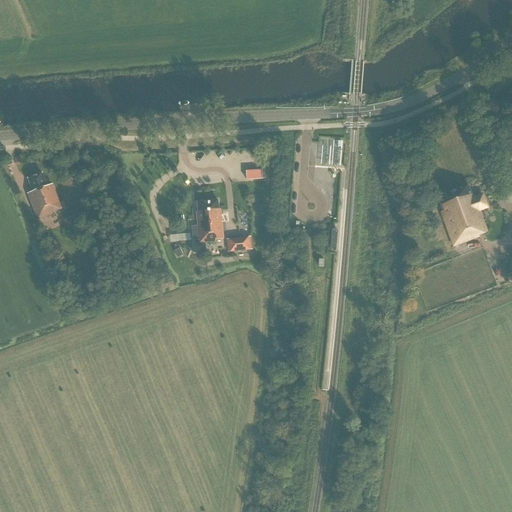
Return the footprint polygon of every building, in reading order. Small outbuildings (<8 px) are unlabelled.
[(55,213),(54,212),(62,209),(52,184),(47,186),(41,173),(27,179),(32,192),(27,194),(38,220),(55,213)] [(78,179),(65,177),(64,186),(76,188),(78,179)] [(479,237),(478,235),(487,232),(479,210),(486,207),(482,196),(474,198),(473,198),(468,185),(437,196),(442,210),(440,211),(453,246),(479,237)] [(196,212),(199,244),(215,242),(215,240),(223,239),(220,210),(218,210),(217,201),(197,203),(198,212),(196,212)] [(76,235),(74,228),(66,231),(69,238),(76,235)] [(252,250),(250,237),(226,239),(227,253),(252,250)]
